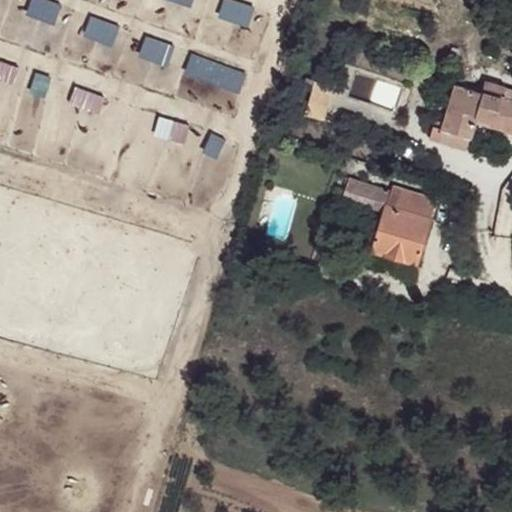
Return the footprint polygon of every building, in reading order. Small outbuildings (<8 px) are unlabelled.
[(323,118),(331,83),(312,79),(304,113),(323,118)] [(511,89),(489,83),(488,89),(511,96),(511,89)] [(487,95),(460,86),(445,131),(474,139),(481,119),(497,122),(497,129),(511,133),(511,96),(488,89),(487,95)] [(432,139),(442,143),(445,131),(436,129),(432,139)] [(474,139),(445,131),(442,143),(471,151),(474,139)] [(392,190),(353,179),(350,192),(348,199),(387,210),(392,190)] [(440,198),(396,186),(392,190),(387,210),(375,251),(421,263),(440,198)] [(421,263),(375,251),(372,262),(416,276),(421,263)]
